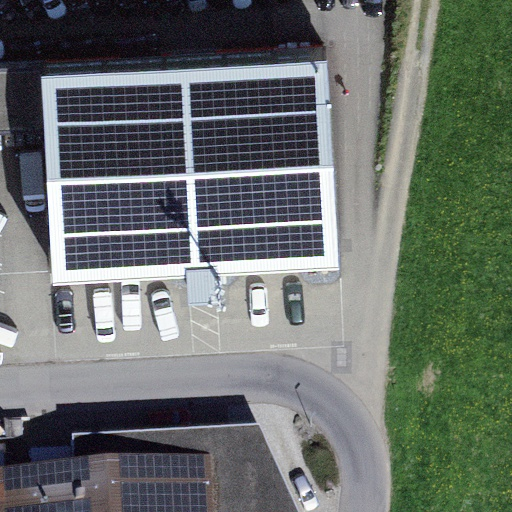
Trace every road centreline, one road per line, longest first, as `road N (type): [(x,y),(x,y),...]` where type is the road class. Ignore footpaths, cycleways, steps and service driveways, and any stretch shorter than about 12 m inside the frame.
road 1 (residential): [(362,511),(367,470),(352,433),(314,396),(247,383),(0,397)]
road 2 (track): [(352,433),(422,0)]
